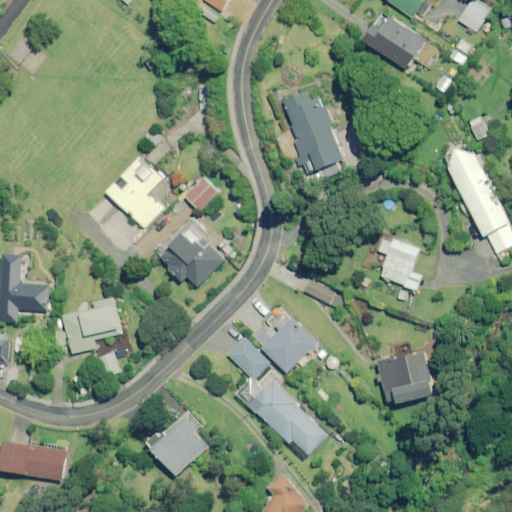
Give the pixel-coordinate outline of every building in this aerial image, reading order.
[(207,0),(222,8),(230,0),(207,0)] [(391,0),(422,20),(433,4),(428,0),(427,0),(391,0)] [(491,10),(477,0),(472,0),(460,19),(477,31),(491,10)] [(428,40),(392,17),(384,30),(374,24),(365,39),(410,68),(428,40)] [(474,46),(463,37),(450,53),(461,62),(474,46)] [(45,56),(22,38),(10,54),(33,72),(45,56)] [(312,100),(308,90),(284,100),(295,129),(292,130),(310,174),(346,159),(332,124),(335,123),(324,95),(312,100)] [(492,134),(484,120),(472,127),(479,141),(492,134)] [(165,138),(155,128),(148,136),(158,145),(165,138)] [(511,248),(511,221),(468,135),(441,149),(496,256),(511,248)] [(166,178),(143,156),(109,190),(146,228),(165,209),(150,194),(166,178)] [(221,191),(206,176),(188,195),(203,210),(221,191)] [(226,258),(196,229),(189,236),(187,233),(166,255),(198,287),(226,258)] [(422,249),(375,229),(360,266),(418,289),(424,275),(413,271),(422,249)] [(0,318),(0,320),(19,322),(19,317),(25,317),(33,318),(34,309),(49,311),(51,285),(21,283),(23,255),(4,253),(0,318)] [(316,275),(306,290),(338,310),(348,295),(316,275)] [(123,327),(116,297),(87,303),(89,310),(65,315),(68,330),(57,332),(60,346),(72,343),(74,353),(98,348),(95,333),(123,327)] [(321,344),(294,318),(274,338),(262,326),(251,336),(289,373),(310,351),(312,353),(321,344)] [(272,362),(247,337),(229,354),(255,379),(272,362)] [(10,340),(0,339),(0,362),(10,363),(10,340)] [(437,394),(427,351),(381,362),(390,400),(398,398),(399,403),(437,394)] [(123,371),(115,352),(99,358),(107,378),(123,371)] [(298,402),(275,379),(265,390),(252,378),(239,391),(307,458),(330,434),(297,403),(298,402)] [(203,425),(189,410),(166,431),(152,444),(181,474),(210,446),(196,431),(203,425)] [(69,451),(10,442),(6,470),(65,480),(69,451)] [(283,469),(271,490),(276,494),(265,511),(309,511),(314,505),(308,502),(295,476),(283,469)]
